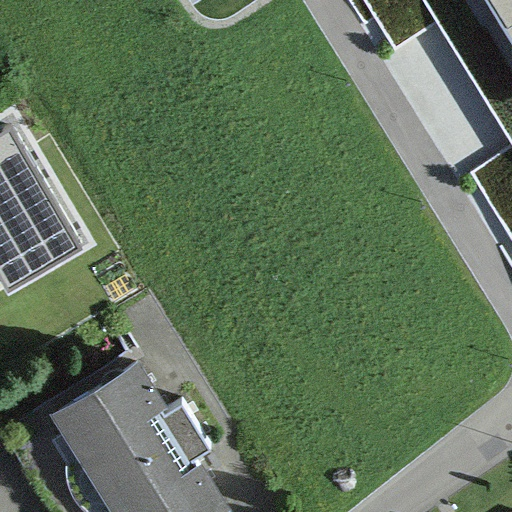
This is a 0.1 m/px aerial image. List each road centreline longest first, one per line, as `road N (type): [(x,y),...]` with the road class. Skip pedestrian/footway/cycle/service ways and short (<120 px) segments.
road 1 (residential): [(329,0),(511,296)]
road 2 (residential): [(511,424),(383,511)]
